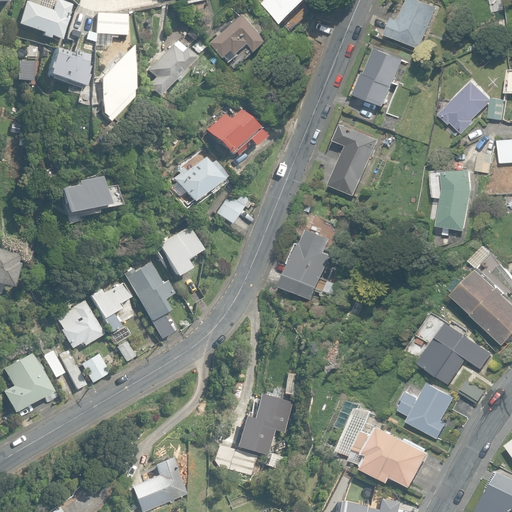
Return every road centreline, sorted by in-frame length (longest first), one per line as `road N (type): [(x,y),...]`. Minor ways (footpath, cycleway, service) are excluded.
road 1 (tertiary): [(359,0),(277,210),(226,313),(193,345),(0,463)]
road 2 (residential): [(511,393),(439,511)]
